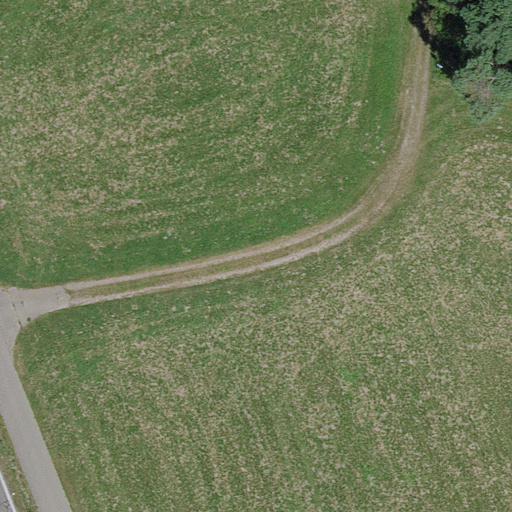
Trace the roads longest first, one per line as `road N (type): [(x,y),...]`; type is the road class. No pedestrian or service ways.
road 1 (track): [(422,0),(419,82),(399,160),(353,221),(254,257),(0,308)]
road 2 (track): [(0,378),(53,511)]
